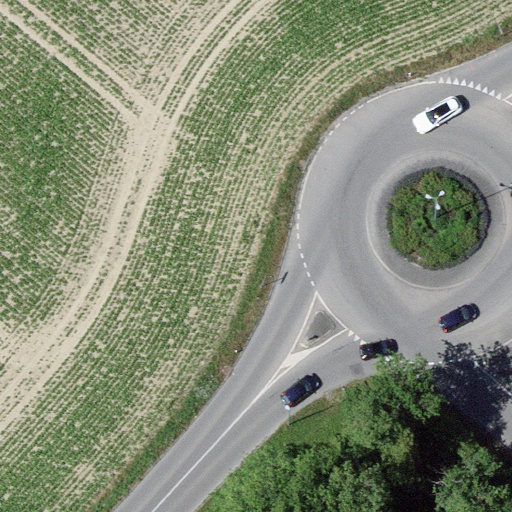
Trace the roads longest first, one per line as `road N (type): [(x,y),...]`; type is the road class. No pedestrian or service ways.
road 1 (tertiary): [(330,221),(249,406)]
road 2 (tertiary): [(249,406),(401,323)]
road 3 (tertiary): [(427,120),(364,146),(340,179),(330,221)]
road 4 (tertiary): [(249,406),(154,511)]
road 5 (tertiary): [(412,325),(446,366),(511,416)]
road 6 (tertiary): [(330,221),(335,255),(354,289),(401,323)]
